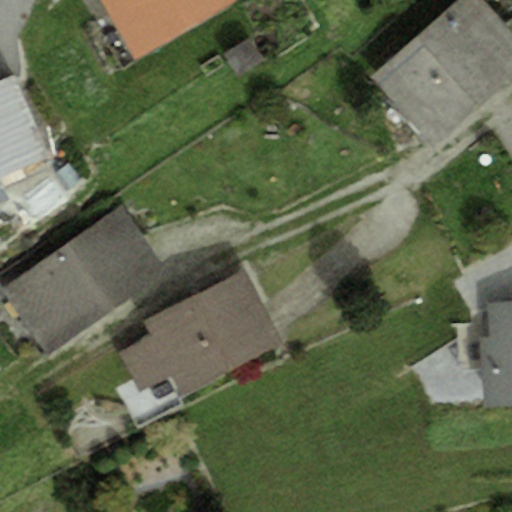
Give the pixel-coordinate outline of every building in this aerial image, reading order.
[(100,0),(137,62),(238,2),(237,0),(100,0)] [(511,41),(476,0),(466,0),(373,79),(427,142),(511,69),(511,41)] [(14,77),(0,83),(0,205),(10,201),(0,181),(0,176),(49,156),(14,77)] [(123,206),(1,289),(49,359),(171,277),(123,206)] [(244,271),(145,322),(151,334),(117,352),(138,392),(169,377),(180,398),(283,346),(244,271)] [(511,411),(511,303),(486,304),(489,412),(511,411)]
